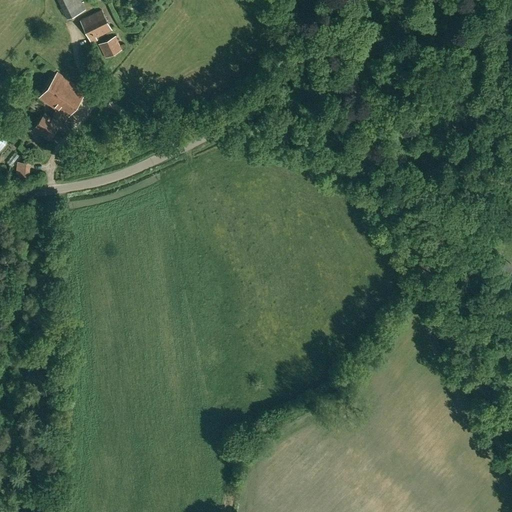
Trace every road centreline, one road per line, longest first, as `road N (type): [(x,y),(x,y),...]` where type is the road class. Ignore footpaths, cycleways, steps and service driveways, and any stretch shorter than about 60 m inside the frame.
road 1 (unclassified): [(511,437),(305,47)]
road 2 (unclassified): [(0,198),(72,185),(190,141),(261,93),(305,47)]
road 3 (track): [(45,190),(0,511)]
road 4 (track): [(374,177),(511,184)]
road 5 (track): [(424,276),(480,188),(496,179)]
